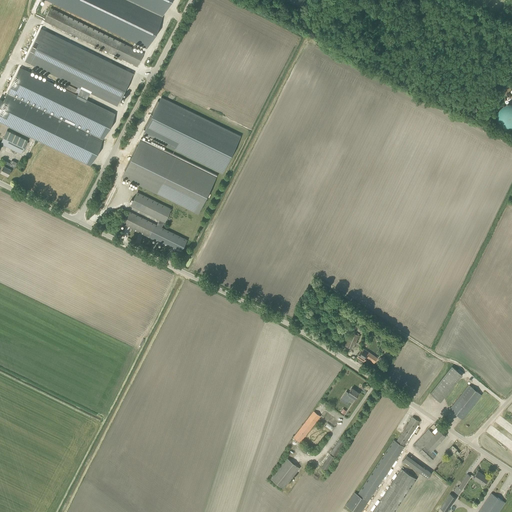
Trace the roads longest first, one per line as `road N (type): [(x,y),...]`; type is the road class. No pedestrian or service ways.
road 1 (unclassified): [(505,405),(324,280),(312,278),(287,312),(194,269),(186,274)]
road 2 (unclassified): [(469,443),(308,334),(186,274)]
road 3 (unclassified): [(78,220),(191,0)]
road 4 (unclassified): [(186,274),(78,220)]
